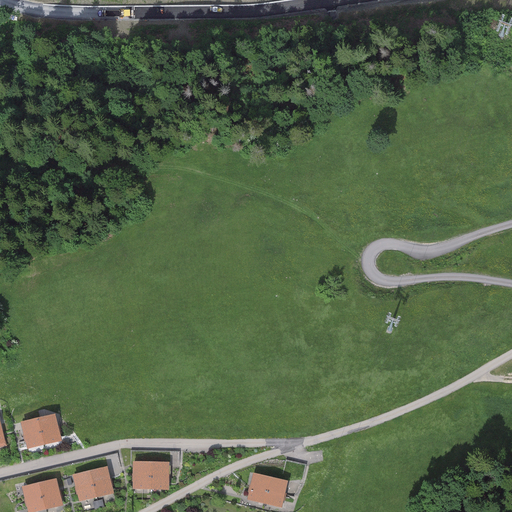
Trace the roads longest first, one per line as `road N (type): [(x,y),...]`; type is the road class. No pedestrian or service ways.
road 1 (unclassified): [(355,0),(276,12),(76,15),(2,0)]
road 2 (unclassified): [(511,223),(438,250),(382,244),(368,257),(369,268),(390,281),(511,283)]
road 3 (residential): [(0,472),(120,443),(294,443)]
road 4 (unclassified): [(294,443),(388,416),(511,354)]
road 5 (residential): [(145,511),(294,443)]
